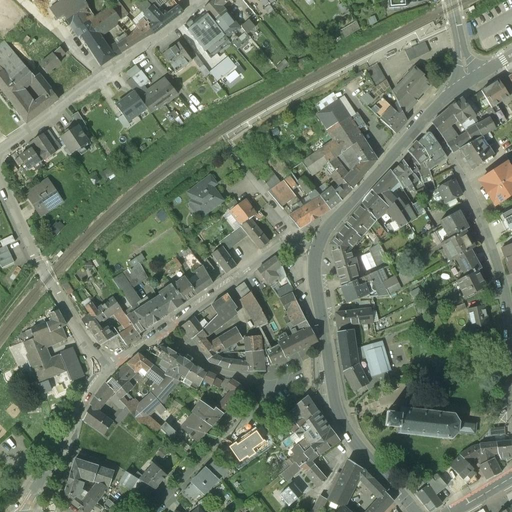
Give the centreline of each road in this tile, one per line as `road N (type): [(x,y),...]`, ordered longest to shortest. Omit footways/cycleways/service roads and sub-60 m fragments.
road 1 (residential): [(422,120),(454,164),(504,285),(511,434)]
road 2 (secondary): [(415,511),(339,416),(316,249)]
road 3 (residential): [(0,182),(39,267),(104,365)]
road 4 (secondary): [(316,249),(422,120)]
road 5 (residential): [(141,506),(264,395)]
road 6 (residential): [(104,365),(20,505)]
road 7 (residential): [(294,241),(164,325)]
road 8 (residential): [(203,0),(99,76)]
road 9 (residential): [(99,76),(0,148)]
